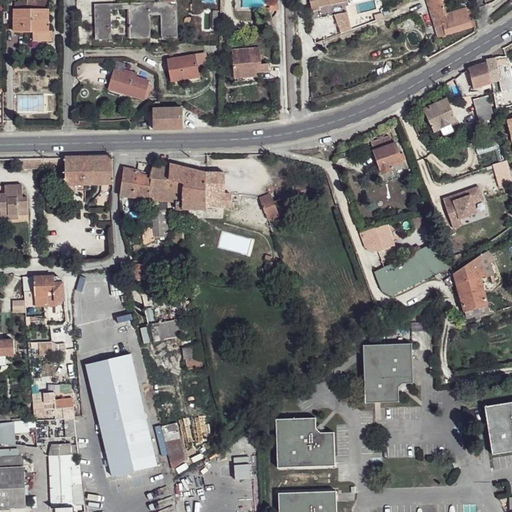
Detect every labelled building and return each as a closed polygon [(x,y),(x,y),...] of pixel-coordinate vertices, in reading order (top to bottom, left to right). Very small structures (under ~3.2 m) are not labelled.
[(128,9),(128,38),(150,38),(149,15),(161,15),(162,37),(177,37),(176,2),(175,2),(174,0),(163,0),(164,3),(159,3),(158,0),(139,0),(140,3),(127,4),(128,9)] [(309,0),(312,11),(320,10),(319,7),(351,0),(309,0)] [(427,0),(439,37),(472,28),(466,8),(446,14),(441,0),(427,0)] [(13,9),(14,20),(14,26),(14,32),(33,32),(33,41),(52,40),(51,31),(49,31),(49,9),(48,9),(48,1),(27,1),(27,2),(18,2),(18,5),(15,5),(15,9),(13,9)] [(95,5),(96,39),(111,39),(111,10),(110,4),(95,5)] [(472,6),(466,8),(472,28),(475,27),(473,15),(472,6)] [(338,31),(350,29),(347,11),(335,13),(338,31)] [(261,48),(233,50),(235,74),(257,73),(269,72),(268,64),(262,64),(261,48)] [(168,59),(172,81),(199,77),(197,64),(207,62),(205,53),(168,59)] [(486,60),(487,63),(491,83),(500,81),(502,93),(511,91),(511,70),(498,73),(496,58),(486,60)] [(470,69),(474,89),(491,83),(487,63),(470,69)] [(455,79),(462,98),(470,97),(469,89),(474,87),(470,69),(455,79)] [(114,70),(109,86),(121,90),(120,93),(144,100),(144,97),(148,98),(152,86),(148,85),(150,80),(136,76),(136,74),(131,72),(130,75),(125,73),(114,70)] [(199,77),(172,81),(172,86),(200,81),(199,77)] [(485,98),(474,100),(480,122),(494,119),(489,97),(485,98)] [(423,110),(434,132),(443,128),(457,121),(447,99),(423,110)] [(153,109),(153,123),(153,130),(183,129),(183,123),(183,108),(153,109)] [(434,132),(437,139),(446,135),(443,128),(434,132)] [(371,143),(374,151),(382,173),(392,170),(390,167),(402,162),(399,154),(395,143),(392,144),(392,141),(389,136),(371,143)] [(65,158),(66,193),(77,193),(76,185),(113,184),(112,157),(65,158)] [(20,159),(21,169),(42,168),(42,158),(20,159)] [(170,163),(170,169),(169,179),(169,201),(176,201),(176,207),(177,208),(178,209),(179,209),(182,209),(182,207),(195,208),(195,206),(207,206),(206,173),(170,163)] [(153,165),(150,177),(137,173),(138,171),(124,168),(120,196),(169,201),(169,179),(170,169),(153,165)] [(206,173),(207,206),(232,207),(232,193),(227,193),(227,173),(206,173)] [(311,177),(288,186),(292,196),(316,187),(311,177)] [(5,186),(5,194),(0,194),(0,202),(0,203),(1,216),(18,215),(28,214),(28,197),(23,198),(22,185),(5,186)] [(479,185),(441,197),(449,221),(477,212),(474,203),(484,199),(479,185)] [(281,188),(285,198),(292,196),(288,186),(281,188)] [(316,187),(292,196),(293,198),(317,190),(316,187)] [(270,194),(276,217),(286,213),(275,192),(270,194)] [(260,198),(269,220),(276,217),(270,194),(260,198)] [(152,210),(155,237),(170,236),(169,210),(152,210)] [(429,226),(426,214),(412,217),(416,230),(429,226)] [(360,234),(366,248),(378,252),(395,245),(387,224),(360,234)] [(151,227),(143,228),(145,246),(153,242),(151,227)] [(375,273),(381,291),(391,296),(450,267),(448,264),(437,243),(421,250),(413,255),(375,273)] [(410,249),(413,255),(421,250),(418,245),(410,249)] [(454,273),(457,284),(480,277),(486,276),(483,265),(480,256),(454,273)] [(168,262),(156,264),(158,275),(169,274),(168,262)] [(490,263),(483,265),(486,276),(493,274),(490,263)] [(134,266),(137,278),(138,278),(139,281),(147,279),(147,276),(158,275),(156,264),(134,266)] [(115,268),(116,268),(116,276),(124,275),(123,267),(115,268)] [(34,277),(35,304),(36,307),(56,306),(56,301),(64,300),(63,281),(58,276),(34,277)] [(34,277),(24,278),(25,300),(25,304),(35,304),(34,277)] [(457,284),(466,318),(489,311),(485,295),(480,277),(457,284)] [(25,300),(15,301),(16,312),(25,312),(25,304),(25,300)] [(186,318),(151,325),(153,342),(180,337),(180,334),(188,333),(186,318)] [(0,340),(0,354),(5,355),(14,354),(14,340),(0,340)] [(363,346),(365,403),(399,401),(399,388),(399,387),(402,385),(403,384),(414,383),(412,343),(363,346)] [(129,345),(84,356),(86,365),(131,354),(129,345)] [(200,347),(184,349),(185,359),(201,356),(200,347)] [(86,365),(95,402),(112,476),(158,466),(131,354),(86,365)] [(33,403),(34,416),(56,415),(56,417),(74,415),(73,399),(55,400),(54,392),(36,393),(36,403),(33,403)] [(0,402),(0,421),(6,421),(6,415),(8,415),(7,402),(0,402)] [(95,402),(86,404),(103,478),(112,476),(95,402)] [(511,402),(485,406),(493,455),(511,451),(511,402)] [(276,419),(278,468),(336,466),(334,432),(321,433),(320,432),(317,429),(316,429),(316,418),(276,419)] [(14,420),(15,432),(28,431),(27,419),(14,420)] [(74,421),(65,421),(66,436),(76,436),(74,421)] [(163,426),(173,473),(188,469),(177,423),(163,426)] [(49,457),(52,508),(73,507),(71,478),(70,467),(75,467),(75,455),(72,456),(71,446),(53,447),(54,457),(49,457)] [(0,456),(0,509),(26,508),(26,498),(29,497),(28,479),(25,479),(24,459),(20,455),(0,456)] [(279,493),(279,511),(337,511),(336,491),(279,493)]
